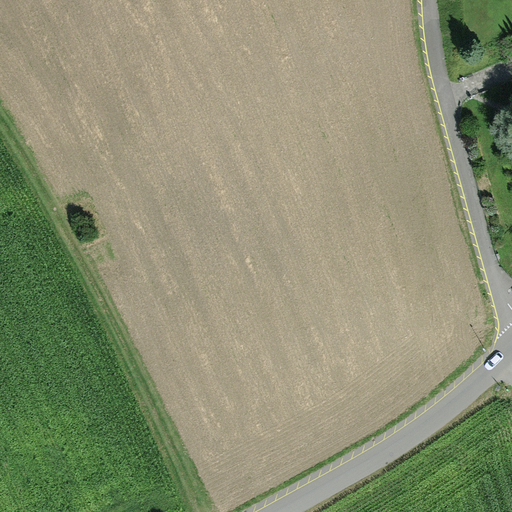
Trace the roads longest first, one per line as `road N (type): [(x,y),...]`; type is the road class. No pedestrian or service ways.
road 1 (unclassified): [(431,0),(442,94),(493,273),(511,307)]
road 2 (residential): [(511,349),(422,426),(277,511)]
